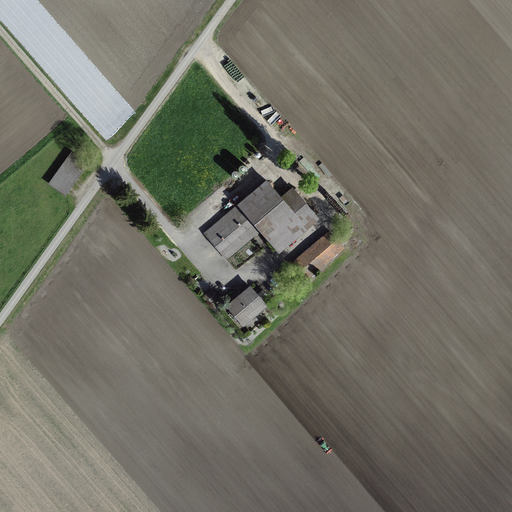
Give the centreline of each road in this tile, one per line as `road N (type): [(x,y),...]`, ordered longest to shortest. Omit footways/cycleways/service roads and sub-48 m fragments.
road 1 (track): [(228,0),(0,325)]
road 2 (track): [(0,29),(190,248)]
